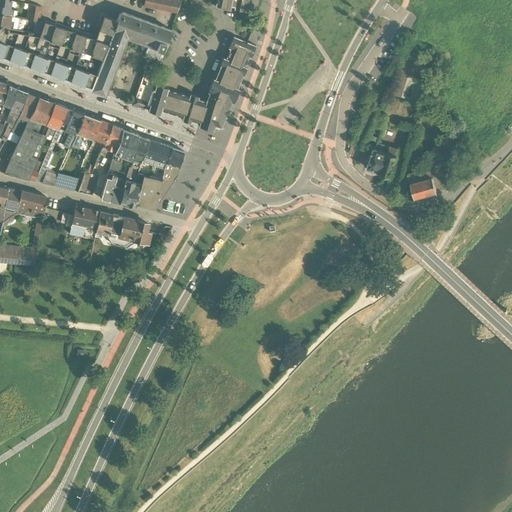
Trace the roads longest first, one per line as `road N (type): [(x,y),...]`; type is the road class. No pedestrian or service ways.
road 1 (primary): [(76,511),(195,274),(240,210),(261,196)]
road 2 (primary): [(197,225),(87,430),(53,511)]
road 3 (residential): [(478,172),(439,198),(409,203),(346,163),(345,100),(398,17)]
road 4 (track): [(357,302),(137,511)]
road 5 (residential): [(0,67),(235,155)]
road 6 (residential): [(197,225),(0,180)]
road 7 (primary): [(511,331),(370,206)]
road 8 (primary): [(310,159),(338,77),(377,4)]
road 9 (primary): [(289,0),(235,155)]
road 10 (track): [(357,302),(371,270),(367,247),(358,228),(319,200)]
